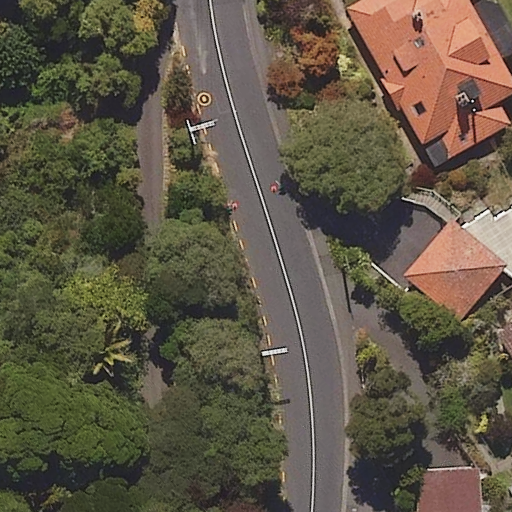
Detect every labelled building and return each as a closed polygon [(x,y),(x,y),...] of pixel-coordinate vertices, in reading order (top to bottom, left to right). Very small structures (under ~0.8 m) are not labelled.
[(470,13),(463,0),(369,0),(347,11),(427,171),(509,129),(499,108),(511,100),(511,86),(497,58),(511,50),(511,36),(494,1),(470,13)] [(511,210),(506,215),(499,205),(473,223),(511,275),(511,210)] [(508,273),(448,226),(405,280),(465,327),(508,273)] [(511,328),(499,338),(511,357),(511,328)] [(481,511),(478,467),(420,472),(423,511),(481,511)]
